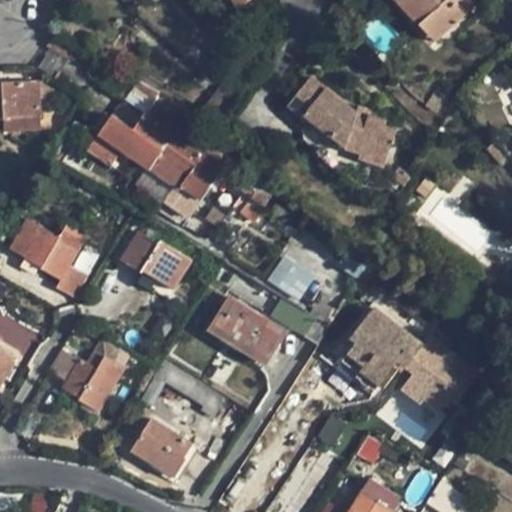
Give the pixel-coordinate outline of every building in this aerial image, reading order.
[(232,0),(238,8),(252,0),(232,0)] [(395,0),(417,23),(418,23),(436,42),(475,7),(469,0),(395,0)] [(73,62),(83,47),(57,31),(48,47),(73,62)] [(358,114),(312,77),(288,106),(303,119),(305,116),(346,149),(361,154),(360,160),(385,167),(397,132),(386,127),(387,123),(358,114)] [(4,82),(3,86),(0,86),(0,119),(4,119),(5,129),(42,128),(41,99),(56,98),(54,80),(4,82)] [(137,92),(154,103),(160,94),(142,84),(137,92)] [(225,85),(200,114),(216,124),(238,95),(225,85)] [(254,222),(278,188),(208,136),(215,126),(160,94),(154,103),(144,118),(121,103),(109,120),(100,134),(123,152),(148,169),(158,176),(174,186),(164,201),(190,219),(210,192),(222,175),(228,180),(245,192),(250,186),(255,191),(239,212),(254,222)] [(94,130),(100,134),(109,120),(104,117),(94,130)] [(112,168),(123,152),(100,134),(87,152),(112,168)] [(501,163),(510,156),(495,140),(487,146),(501,163)] [(38,175),(47,159),(35,152),(26,168),(38,175)] [(393,176),(407,187),(412,176),(400,167),(393,176)] [(142,178),(152,185),(158,176),(148,169),(142,178)] [(216,196),(228,180),(222,175),(210,192),(216,196)] [(158,176),(152,185),(149,190),(164,201),(174,186),(158,176)] [(40,270),(61,282),(70,266),(80,246),(60,235),(59,238),(29,220),(13,250),(41,267),(40,270)] [(162,245),(144,234),(125,263),(145,276),(147,274),(173,291),(191,260),(163,243),(162,245)] [(316,277),(295,262),(282,281),(304,296),(316,277)] [(87,276),(70,266),(61,282),(58,288),(75,298),(87,276)] [(318,319),(331,327),(348,300),(328,287),(310,314),(318,319)] [(271,316),(307,337),(318,319),(310,314),(282,297),(271,316)] [(285,332),(231,299),(212,331),(265,364),(285,332)] [(399,362),(407,368),(408,368),(425,345),(375,308),(352,338),(356,342),(349,353),(364,366),(361,371),(380,386),(399,362)] [(320,345),(331,327),(318,319),(307,337),(320,345)] [(427,400),(443,413),(452,402),(457,406),(481,377),(437,341),(446,329),(441,325),(425,345),(408,368),(407,368),(416,374),(404,390),(423,405),(427,400)] [(136,372),(144,360),(102,337),(97,346),(136,372)] [(0,388),(15,361),(0,351),(0,388)] [(107,357),(104,362),(100,369),(93,365),(84,359),(66,389),(81,399),(80,401),(100,413),(125,368),(107,357)] [(98,358),(93,365),(100,369),(104,362),(98,358)] [(177,366),(165,359),(159,368),(139,401),(151,409),(166,385),(177,366)] [(230,399),(177,366),(166,385),(203,407),(202,410),(217,419),(230,399)] [(215,422),(241,438),(255,415),(230,399),(217,419),(215,422)] [(439,418),(443,413),(427,400),(423,405),(439,418)] [(183,458),(192,444),(154,421),(134,451),(175,476),(185,459),(183,458)] [(368,461),(381,442),(369,436),(357,455),(368,461)] [(201,450),(192,444),(183,458),(185,459),(175,476),(181,480),(201,450)] [(478,511),(480,509),(442,482),(430,502),(444,511),(478,511)] [(391,511),(362,493),(350,511),(391,511)]
